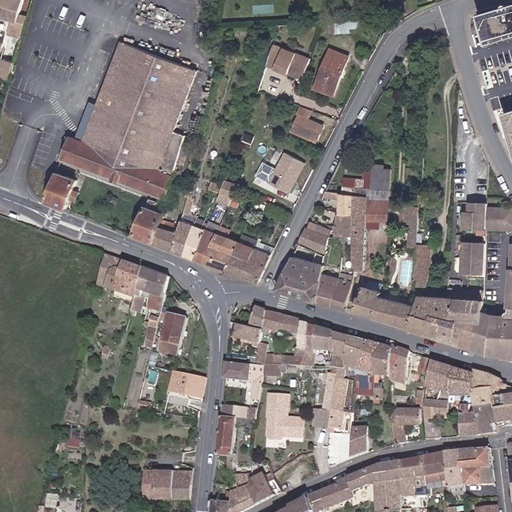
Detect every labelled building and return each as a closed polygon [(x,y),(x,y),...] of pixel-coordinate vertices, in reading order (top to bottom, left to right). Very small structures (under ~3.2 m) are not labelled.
[(0,0),(0,16),(12,20),(8,34),(21,38),(27,16),(19,14),(22,0),(0,0)] [(511,34),(511,2),(471,14),(480,44),(511,34)] [(370,16),(333,19),(334,33),(342,32),(343,28),(350,28),(350,24),(371,22),(370,16)] [(167,199),(186,136),(174,131),(197,71),(121,42),(98,101),(83,141),(77,138),(72,136),(63,159),(145,190),(150,193),(167,199)] [(279,42),(271,62),(306,74),(314,55),(279,42)] [(331,51),(316,92),(333,98),(348,58),(331,51)] [(0,59),(0,75),(10,78),(14,63),(0,59)] [(83,141),(98,101),(92,98),(77,138),(83,141)] [(314,108),(303,103),(297,114),(298,115),(290,129),(315,142),(323,126),(309,118),(314,108)] [(186,136),(170,194),(175,196),(191,138),(186,136)] [(306,165),(286,154),(270,184),(290,195),(306,165)] [(388,167),(374,167),(372,183),(370,182),(370,187),(377,187),(379,187),(388,188),(388,167)] [(47,200),(67,208),(77,180),(57,172),(47,200)] [(223,190),(221,197),(231,201),(234,196),(236,187),(226,183),(223,190)] [(223,190),(212,186),(209,194),(221,197),(223,190)] [(370,187),(359,186),(359,195),(354,194),(353,215),(353,237),(353,243),(366,244),(367,217),(388,218),(388,196),(377,196),(377,187),(370,187)] [(136,228),(150,193),(145,190),(131,225),(136,228)] [(188,202),(184,216),(189,218),(197,193),(191,192),(189,198),(188,202)] [(354,194),(327,193),(324,199),(339,200),(339,214),(353,215),(354,194)] [(221,197),(217,206),(228,210),(231,201),(221,197)] [(228,210),(221,227),(226,229),(235,203),(231,201),(228,210)] [(422,245),(423,204),(415,204),(415,208),(404,208),(403,225),(414,226),(413,248),(421,248),(422,245)] [(147,209),(137,236),(156,243),(163,219),(163,215),(147,209)] [(277,212),(270,209),(267,217),(274,219),(277,212)] [(504,231),(505,212),(487,211),(487,231),(504,231)] [(274,219),(287,225),(291,217),(277,212),(274,219)] [(353,215),(339,214),(338,236),(353,237),(353,215)] [(163,219),(156,243),(174,250),(181,226),(163,219)] [(181,226),(174,250),(186,255),(195,227),(182,222),(181,226)] [(331,231),(314,222),(310,231),(329,239),(333,233),(331,231)] [(186,255),(197,259),(208,231),(209,227),(206,226),(204,230),(195,227),(186,255)] [(329,239),(310,231),(308,230),(301,243),(327,255),(329,245),(333,247),(334,241),(329,239)] [(197,259),(207,263),(218,235),(208,231),(197,259)] [(207,263),(218,267),(229,271),(240,243),(218,235),(207,263)] [(485,278),(487,237),(477,237),(475,277),(485,278)] [(255,248),(245,277),(259,282),(276,248),(258,242),(255,248)] [(240,243),(229,271),(245,277),(255,248),(240,243)] [(364,272),(366,244),(353,243),(353,271),(364,272)] [(432,246),(422,245),(421,248),(420,288),(430,289),(432,268),(432,246)] [(320,267),(294,258),(280,287),(278,289),(278,292),(282,290),(315,302),(319,303),(324,274),(327,257),(316,252),(315,256),(322,260),(320,267)] [(105,288),(137,299),(145,269),(125,262),(123,268),(111,265),(105,288)] [(137,299),(132,316),(137,317),(138,312),(142,313),(145,302),(151,303),(159,275),(145,269),(137,299)] [(334,306),(341,280),(324,274),(319,303),(334,306)] [(353,284),(353,276),(341,274),(341,280),(334,306),(346,309),(353,284)] [(159,275),(151,303),(157,305),(153,321),(155,323),(151,338),(155,340),(171,279),(159,275)] [(511,277),(511,283),(511,282),(511,306),(510,313),(507,313),(506,314),(506,317),(499,317),(498,325),(494,325),(490,353),(511,359),(511,277)] [(366,315),(374,289),(363,286),(356,312),(366,315)] [(366,315),(376,318),(383,292),(374,289),(366,315)] [(448,289),(448,297),(485,300),(485,292),(448,289)] [(376,318),(411,329),(418,306),(387,296),(387,293),(383,292),(376,318)] [(437,336),(448,297),(422,295),(421,294),(418,306),(411,329),(437,336)] [(483,323),(484,313),(485,300),(448,297),(437,336),(455,342),(461,321),(483,323)] [(259,326),(264,307),(259,306),(254,325),(259,326)] [(280,331),(285,315),(270,311),(269,309),(264,307),(259,326),(280,331)] [(498,325),(499,317),(497,317),(484,313),(483,323),(461,321),(455,342),(490,353),(494,325),(498,325)] [(161,352),(177,356),(187,319),(170,314),(161,352)] [(300,339),(303,324),(303,321),(285,315),(280,331),(295,335),(294,338),(300,339)] [(307,350),(310,326),(303,324),(300,339),(298,356),(291,356),(290,369),(304,370),(306,354),(307,350)] [(254,365),(262,366),(263,354),(263,343),(258,342),(260,329),(239,326),(237,338),(253,341),(252,347),(256,348),(255,354),(254,365)] [(315,352),(319,328),(310,326),(307,350),(315,352)] [(332,356),(336,333),(319,328),(315,352),(332,356)] [(346,364),(351,337),(336,333),(332,356),(335,357),(334,362),(346,364)] [(356,372),(370,343),(351,337),(346,364),(346,370),(356,372)] [(375,360),(384,346),(370,343),(356,372),(355,396),(375,397),(375,389),(375,377),(375,360)] [(379,378),(390,381),(390,361),(391,357),(393,349),(384,346),(375,360),(375,377),(379,378)] [(390,361),(390,381),(405,385),(412,351),(394,346),(393,349),(391,357),(390,361)] [(262,366),(279,368),(280,356),(263,354),(262,366)] [(315,355),(306,354),(304,370),(313,370),(315,355)] [(421,373),(430,375),(433,360),(425,357),(421,373)] [(452,397),(454,368),(435,360),(429,387),(452,397)] [(344,374),(346,370),(346,364),(334,362),(332,372),(333,372),(344,374)] [(259,398),(262,375),(262,368),(228,365),(227,380),(248,382),(248,380),(256,381),(254,398),(259,398)] [(279,377),(279,368),(262,366),(262,368),(262,375),(279,377)] [(475,398),(475,375),(454,368),(452,397),(452,400),(451,406),(458,406),(458,399),(465,399),(475,398)] [(342,401),(344,374),(333,372),(332,377),(331,388),(331,400),(329,410),(329,416),(343,417),(344,401),(342,401)] [(495,395),(511,392),(511,388),(504,386),(502,381),(487,376),(475,372),(475,375),(475,398),(475,403),(471,403),(471,406),(474,406),(477,406),(495,404),(495,395)] [(169,394),(203,401),(208,380),(174,373),(169,394)] [(375,397),(375,404),(379,404),(379,400),(383,400),(382,389),(379,389),(375,389),(375,397)] [(496,406),(511,404),(511,392),(495,395),(495,404),(496,406)] [(287,419),(288,396),(269,395),(268,417),(267,436),(270,439),(281,440),(286,436),(303,437),(304,420),(287,419)] [(313,409),(329,410),(331,400),(315,398),(313,409)] [(451,406),(452,400),(448,399),(448,403),(426,401),(425,409),(425,411),(451,410),(451,406)] [(497,424),(496,406),(495,404),(477,406),(479,435),(495,433),(495,425),(497,424)] [(511,423),(511,404),(496,406),(497,424),(506,423),(506,425),(511,423)] [(258,409),(224,406),(223,418),(242,419),(257,421),(258,409)] [(471,415),(471,406),(463,406),(461,416),(469,416),(471,415)] [(471,435),(479,435),(477,406),(474,406),(475,415),(471,415),(469,416),(471,435)] [(407,426),(424,425),(422,411),(394,410),(397,444),(407,443),(407,426)] [(451,410),(425,411),(426,425),(429,425),(429,419),(451,417),(451,410)] [(461,436),(471,435),(469,416),(461,416),(461,436)] [(242,419),(223,418),(220,456),(233,457),(232,472),(237,472),(238,458),(238,454),(242,419)] [(352,459),(369,452),(370,429),(353,428),(352,459)] [(262,466),(254,450),(252,465),(262,466)] [(491,450),(481,451),(482,463),(483,471),(467,473),(469,488),(496,486),(491,450)] [(482,463),(481,451),(464,452),(464,464),(482,463)] [(464,464),(464,452),(446,454),(448,474),(448,481),(449,489),(449,497),(464,495),(465,484),(465,473),(464,464)] [(448,474),(446,454),(442,454),(422,458),(402,462),(404,511),(406,511),(413,511),(413,509),(417,508),(417,504),(423,504),(423,501),(413,502),(413,497),(417,496),(417,488),(428,487),(427,477),(443,475),(448,474)] [(404,511),(402,462),(381,467),(363,474),(341,484),(341,486),(311,497),(312,500),(317,511),(321,511),(358,498),(356,492),(377,484),(378,511),(404,511)] [(483,471),(482,463),(464,464),(465,473),(467,473),(483,471)] [(247,484),(259,506),(278,496),(266,474),(251,473),(251,475),(254,481),(247,484)] [(194,478),(154,474),(154,501),(191,501),(194,478)] [(234,494),(232,511),(246,511),(259,506),(247,484),(235,491),(234,494)] [(218,498),(216,497),(214,511),(232,511),(234,494),(228,494),(227,503),(218,501),(218,498)] [(317,511),(312,500),(303,504),(294,508),(295,510),(291,511),(317,511)]
